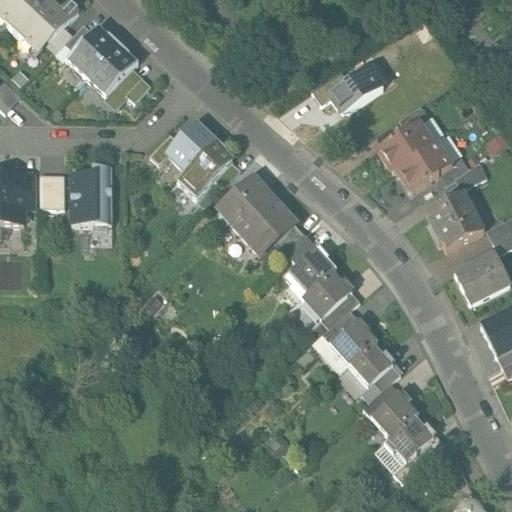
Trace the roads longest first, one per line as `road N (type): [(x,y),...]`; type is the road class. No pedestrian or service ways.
road 1 (residential): [(511,463),(419,290),(209,85)]
road 2 (residential): [(209,85),(147,144),(0,146)]
road 3 (residential): [(209,85),(118,0)]
